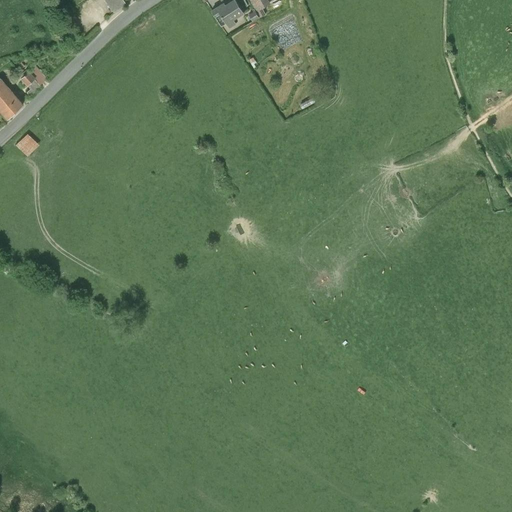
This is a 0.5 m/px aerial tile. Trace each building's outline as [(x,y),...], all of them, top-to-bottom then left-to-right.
[(122,0),(103,0),(114,14),(126,5),(122,0)] [(224,3),(211,11),(221,27),(226,24),(229,29),(236,24),(234,20),(244,14),(235,0),(226,6),(224,3)] [(249,0),(255,10),(260,18),(265,15),(261,9),(278,0),(249,0)] [(260,18),(255,10),(248,14),(252,22),(260,18)] [(34,67),(20,80),(30,90),(26,93),(29,97),(33,94),(40,88),(39,86),(46,80),(34,67)] [(0,113),(6,120),(22,105),(0,80),(0,113)] [(26,134),(15,146),(28,158),(39,146),(26,134)]
